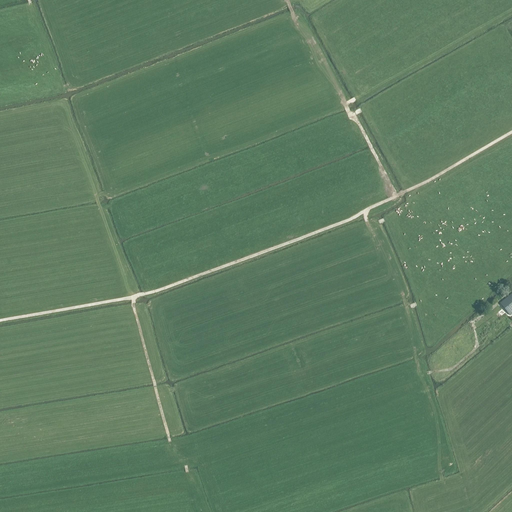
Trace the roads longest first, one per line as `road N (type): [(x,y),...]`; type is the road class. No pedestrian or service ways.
road 1 (track): [(184,466),(170,443),(134,297),(394,197),(352,115),(367,109)]
road 2 (track): [(407,307),(442,479),(445,486),(476,474)]
road 3 (track): [(0,321),(134,297)]
road 4 (track): [(394,197),(511,133)]
road 5 (track): [(290,5),(349,114)]
